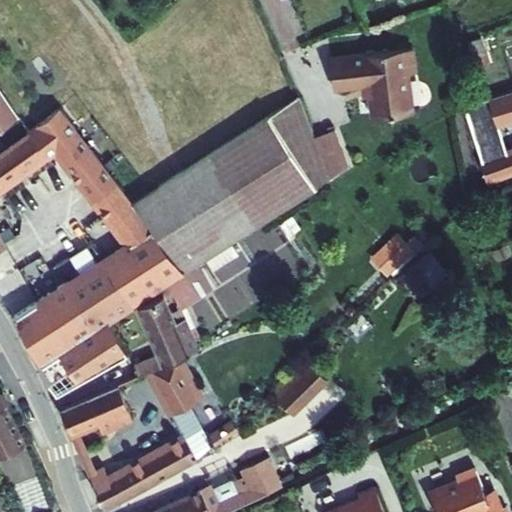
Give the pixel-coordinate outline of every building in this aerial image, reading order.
[(367,96),(369,122),(406,120),(403,79),(412,79),(411,55),(327,60),(328,85),(357,83),(357,87),(367,87),(367,96)] [(0,264),(0,291),(53,389),(126,357),(105,318),(181,267),(130,200),(126,195),(143,182),(77,94),(32,126),(0,82),(0,130),(7,141),(0,146),(0,238),(0,237),(0,181),(56,145),(124,234),(115,240),(119,247),(83,268),(75,255),(51,269),(59,282),(35,295),(12,258),(0,264)] [(357,87),(357,97),(367,96),(367,87),(357,87)] [(130,200),(181,267),(329,181),(313,144),(296,101),(130,200)] [(486,173),(488,176),(511,167),(511,140),(505,143),(498,124),(511,118),(511,101),(482,113),(481,110),(473,113),(476,122),(483,119),(484,123),(475,127),(484,151),(477,153),(482,174),(486,173)] [(313,144),(329,181),(347,170),(333,136),(313,144)] [(399,228),(372,255),(391,275),(418,248),(399,228)] [(0,238),(0,264),(12,258),(0,238)] [(132,303),(147,332),(179,317),(171,303),(163,307),(153,290),(132,303)] [(132,360),(139,374),(193,346),(179,317),(147,332),(156,349),(132,360)] [(327,373),(308,353),(275,384),(294,404),(327,373)] [(153,368),(160,385),(193,373),(185,356),(153,368)] [(83,465),(98,502),(206,451),(212,444),(207,432),(205,433),(193,405),(195,403),(197,402),(199,400),(199,398),(200,397),(201,395),(201,391),(200,389),(193,373),(160,385),(173,414),(170,416),(178,434),(181,432),(183,437),(105,470),(99,459),(83,465)] [(60,404),(56,406),(66,427),(93,416),(95,421),(141,406),(131,381),(96,395),(95,391),(60,404)] [(0,451),(19,443),(1,407),(0,407),(0,451)] [(240,461),(240,464),(256,492),(282,480),(268,449),(240,461)] [(143,511),(211,511),(256,492),(240,464),(246,482),(219,494),(214,481),(143,511)] [(456,480),(427,493),(435,511),(505,511),(503,506),(500,507),(492,489),(484,492),(473,468),(454,476),(456,480)] [(383,511),(376,494),(359,501),(362,507),(353,511),(352,508),(342,511),(383,511)]
